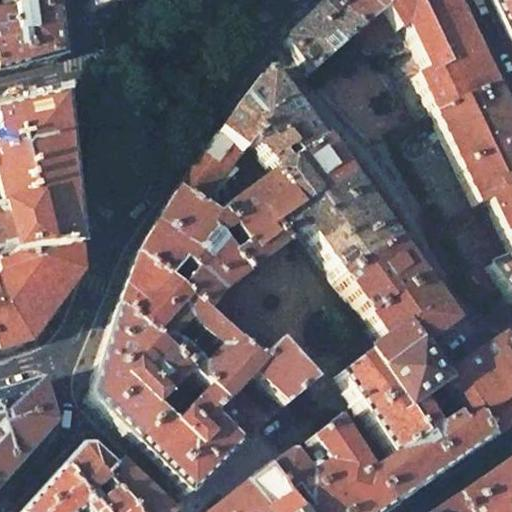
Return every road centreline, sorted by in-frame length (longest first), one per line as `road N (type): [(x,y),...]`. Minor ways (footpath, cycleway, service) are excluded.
road 1 (residential): [(261,43),(296,102),(395,221),(460,329)]
road 2 (residential): [(261,43),(110,244)]
road 3 (residential): [(0,95),(66,82),(83,226),(110,244)]
road 4 (residential): [(0,510),(70,429),(55,355)]
road 5 (residential): [(110,244),(70,339),(55,355)]
